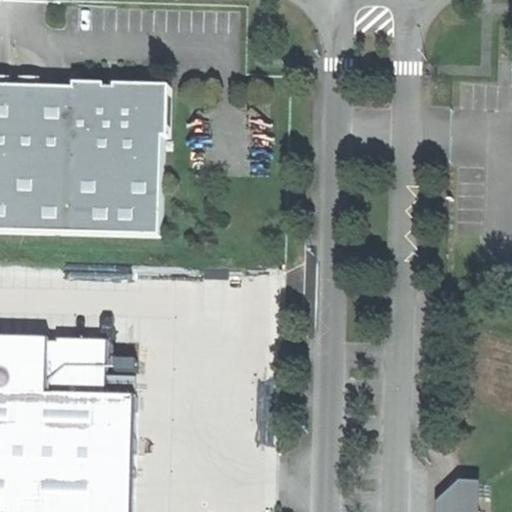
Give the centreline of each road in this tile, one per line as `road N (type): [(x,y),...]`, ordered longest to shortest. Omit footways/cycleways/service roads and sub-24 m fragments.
road 1 (residential): [(334,0),(325,511)]
road 2 (residential): [(416,511),(409,0)]
